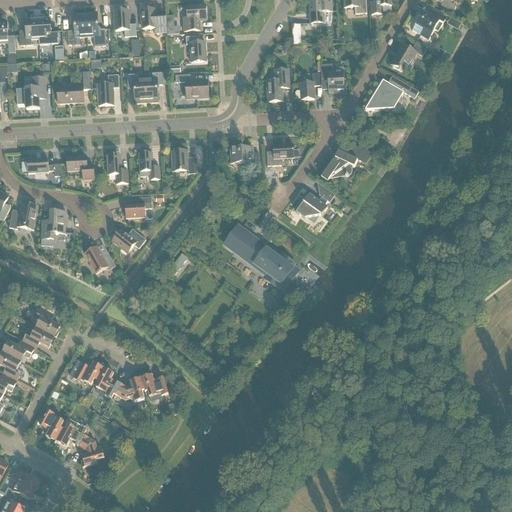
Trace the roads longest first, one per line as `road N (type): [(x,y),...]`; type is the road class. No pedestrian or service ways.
road 1 (unclassified): [(0,135),(229,116)]
road 2 (residential): [(13,446),(72,335),(132,366)]
road 3 (residential): [(337,126),(412,0)]
road 4 (unclassified): [(229,116),(287,0)]
